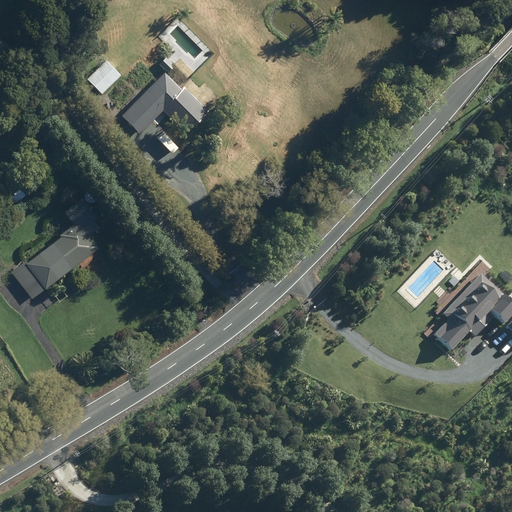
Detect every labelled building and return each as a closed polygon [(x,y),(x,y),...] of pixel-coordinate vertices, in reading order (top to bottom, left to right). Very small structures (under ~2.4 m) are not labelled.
[(165,56),(157,64),(165,73),(173,65),(165,56)] [(98,94),(118,75),(103,60),(83,79),(98,94)] [(190,77),(178,89),(162,73),(118,116),(136,135),(152,120),(160,111),(181,132),(217,97),(204,83),(200,87),(190,77)] [(22,194),(16,186),(0,198),(0,200),(6,208),(22,194)] [(29,297),(92,249),(84,238),(96,229),(86,216),(92,211),(79,195),(59,210),(71,225),(10,272),(29,297)] [(429,355),(488,305),(467,280),(426,316),(431,322),(414,336),(429,355)] [(483,338),(462,340),(463,359),(484,357),(483,338)] [(474,379),(455,364),(440,382),(447,388),(459,398),(474,379)] [(447,388),(440,382),(429,373),(423,380),(441,395),(447,388)]
